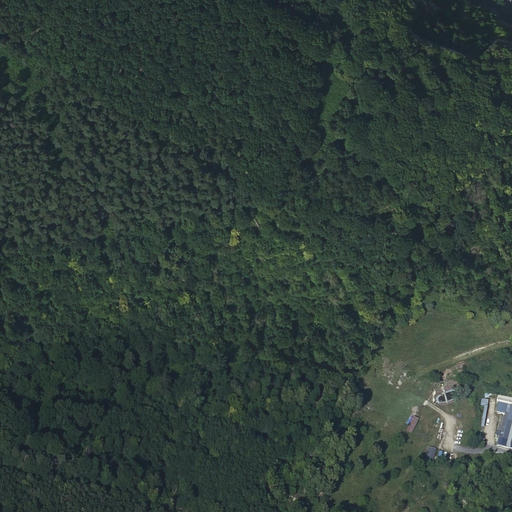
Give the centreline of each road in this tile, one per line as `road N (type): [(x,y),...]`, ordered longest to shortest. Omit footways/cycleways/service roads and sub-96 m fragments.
road 1 (track): [(38,249),(271,197),(0,33)]
road 2 (track): [(147,511),(141,495),(0,469)]
